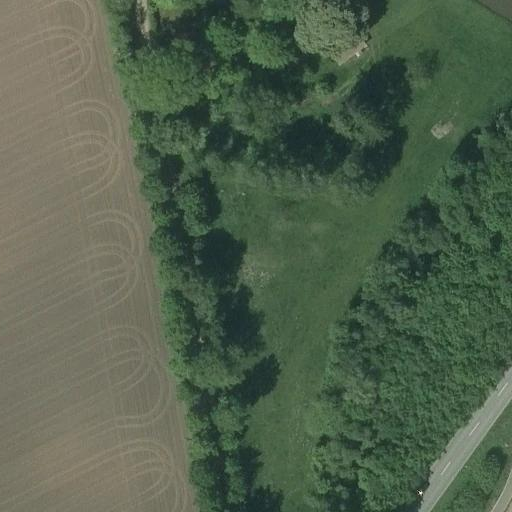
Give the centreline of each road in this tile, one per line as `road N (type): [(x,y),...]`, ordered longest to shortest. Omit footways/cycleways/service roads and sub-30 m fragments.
road 1 (track): [(228,511),(140,0)]
road 2 (tertiary): [(416,511),(511,378)]
